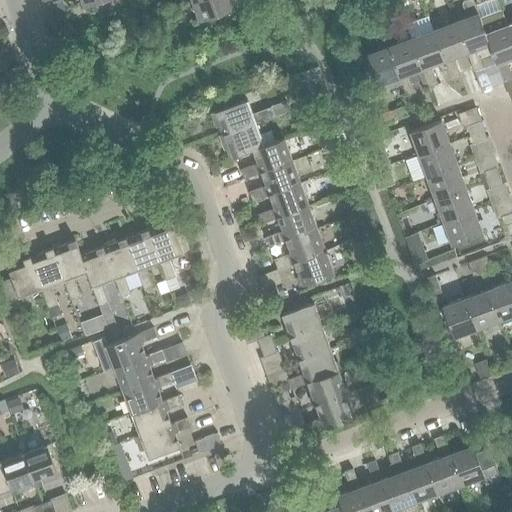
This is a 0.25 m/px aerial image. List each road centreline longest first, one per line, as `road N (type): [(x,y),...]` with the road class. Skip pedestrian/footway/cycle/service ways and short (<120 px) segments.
road 1 (residential): [(265,470),(214,326),(226,268),(187,170),(50,119)]
road 2 (residential): [(265,470),(511,379)]
road 3 (residential): [(50,119),(15,0)]
